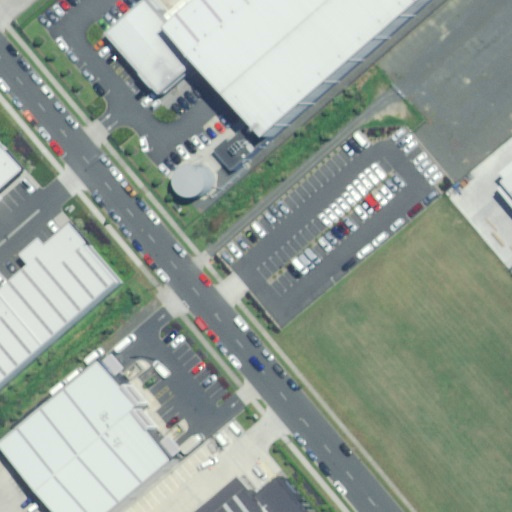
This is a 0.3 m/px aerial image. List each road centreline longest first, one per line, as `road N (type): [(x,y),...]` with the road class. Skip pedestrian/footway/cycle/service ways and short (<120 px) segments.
road 1 (unclassified): [(381,511),(0,56)]
road 2 (unknown): [(284,396),(145,511)]
